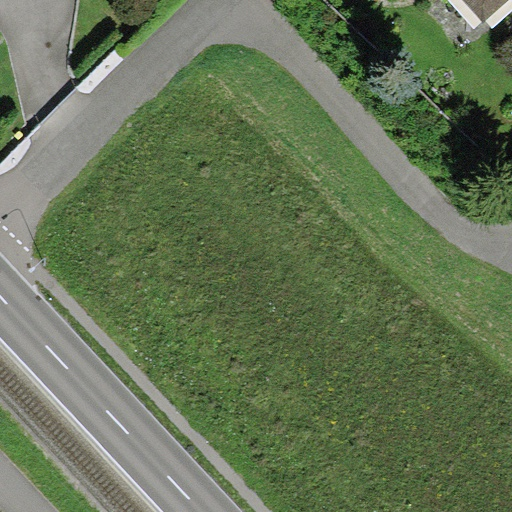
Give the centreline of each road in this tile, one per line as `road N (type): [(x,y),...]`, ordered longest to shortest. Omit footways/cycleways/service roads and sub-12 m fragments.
road 1 (residential): [(0,208),(187,16),(232,11),(297,53),(422,202),(511,248)]
road 2 (primary): [(0,295),(201,511)]
